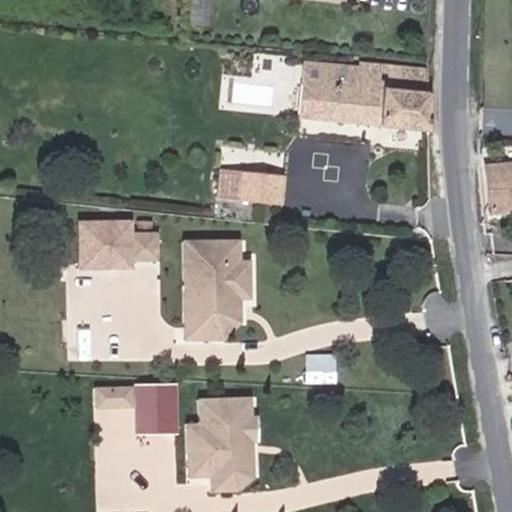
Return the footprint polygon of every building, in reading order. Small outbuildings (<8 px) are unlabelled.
[(371,123),(419,128),(419,66),(352,60),(351,66),(349,84),(293,78),(289,113),(371,122),(371,123)] [(349,84),(351,66),(295,60),(293,78),(349,84)] [(511,153),(484,156),(488,207),(511,204),(511,153)] [(272,202),(275,173),(231,169),(228,198),(272,202)] [(139,230),(111,230),(111,243),(140,242),(139,230)] [(215,239),(167,239),(167,332),(203,331),(215,319),(215,300),(225,300),(226,259),(214,259),(215,239)] [(226,239),(215,239),(214,259),(226,259),(226,239)] [(140,242),(111,243),(112,260),(141,259),(140,242)] [(235,299),(235,260),(226,259),(225,300),(235,299)] [(225,300),(215,300),(215,319),(203,331),(167,332),(167,341),(208,341),(225,323),(225,300)] [(93,388),(75,389),(76,409),(93,409),(93,388)] [(114,388),(93,388),(93,409),(114,409),(114,388)] [(226,419),(225,400),(181,401),(182,426),(168,426),(169,471),(192,471),(193,486),(217,486),(227,477),(227,455),(222,455),(221,446),(232,446),(231,418),(226,419)] [(235,400),(225,400),(226,419),(231,418),(232,446),(221,446),(222,455),(227,455),(227,477),(217,486),(193,486),(193,496),(221,495),(237,481),(236,445),(242,445),(241,419),(235,419),(235,400)]
